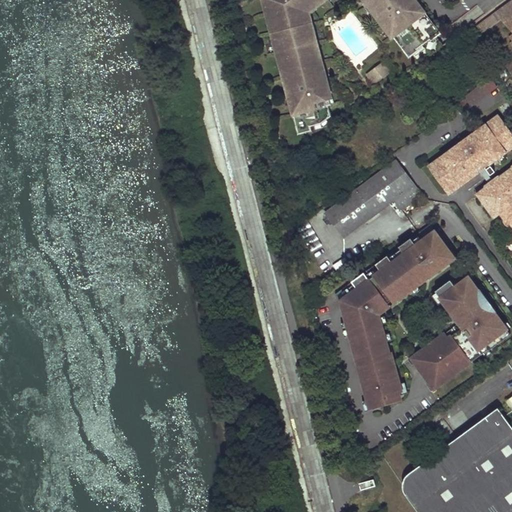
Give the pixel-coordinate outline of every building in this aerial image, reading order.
[(269,0),(265,1),(269,14),(273,13),(274,19),(272,19),(274,28),(275,28),(277,37),(276,37),(279,46),(281,45),(282,50),(280,51),(282,58),(285,57),(286,62),(283,63),(287,78),(288,77),(289,83),(287,84),(289,91),(290,90),(293,100),(291,100),(293,108),(296,107),(297,112),(294,113),(300,133),(312,130),(311,126),(315,125),(329,120),(334,118),(330,108),(332,107),(330,101),(333,100),(325,77),(323,78),(321,72),(323,71),(318,57),(315,58),(313,53),(317,52),(314,45),(312,46),(310,41),(313,40),(308,27),(306,27),(304,20),(302,21),(301,17),(311,10),(312,11),(318,6),(318,5),(324,0),(325,0),(326,0),(364,0),(367,2),(368,1),(375,10),(373,11),(378,17),(380,16),(385,24),(384,25),(389,31),(392,29),(396,34),(394,35),(411,57),(420,50),(418,49),(431,39),(432,40),(441,33),(424,11),(422,13),(419,8),(421,7),(417,1),(416,2),(415,0),(269,0)] [(375,10),(368,1),(367,2),(364,4),(371,13),(373,11),(375,10)] [(511,2),(498,13),(511,32),(511,35),(509,37),(511,40),(511,41),(510,44),(511,46),(511,2)] [(312,11),(311,10),(301,17),(302,21),(304,20),(314,13),(312,11)] [(431,39),(418,49),(420,50),(422,53),(435,43),(432,40),(431,39)] [(393,71),(386,62),(373,72),(375,74),(371,77),(376,84),(393,71)] [(466,94),(471,103),(497,89),(492,80),(466,94)] [(432,104),(427,108),(430,113),(435,108),(432,104)] [(498,117),(490,123),(494,128),(501,122),(498,117)] [(329,120),(315,125),(316,129),(330,125),(329,120)] [(457,147),(436,162),(440,167),(432,173),(446,191),(453,185),(457,190),(478,174),(478,173),(479,172),(481,174),(488,169),(486,167),(488,166),(489,167),(510,150),(507,146),(511,141),(511,135),(501,122),(494,128),(490,123),(463,142),(459,138),(459,139),(458,139),(457,141),(457,142),(457,144),(457,145),(457,147)] [(421,196),(395,161),(323,213),(340,236),(391,199),(400,211),(421,196)] [(440,167),(436,162),(429,168),(432,173),(440,167)] [(511,163),(511,164),(500,172),(501,175),(498,178),(494,176),(491,179),(491,182),(488,185),(485,183),(476,190),(493,215),(499,210),(504,216),(508,217),(510,221),(511,222),(511,163)] [(453,185),(446,191),(449,196),(457,190),(453,185)] [(310,223),(299,226),(302,235),(312,231),(310,223)] [(435,261),(437,259),(441,264),(448,259),(454,255),(451,250),(431,223),(337,293),(342,300),(371,407),(387,403),(389,403),(390,402),(391,401),(392,400),(393,398),(393,397),(401,395),(401,394),(399,385),(401,384),(401,383),(393,352),(388,353),(386,347),(389,346),(389,345),(388,341),(387,336),(384,326),(382,320),(376,322),(374,313),(375,312),(376,311),(376,310),(376,309),(377,309),(378,311),(385,306),(391,302),(395,299),(400,294),(402,297),(413,289),(419,284),(431,276),(430,267),(430,262),(432,262),(434,262),(435,261)] [(453,248),(451,250),(454,255),(448,259),(451,263),(459,258),(453,248)] [(491,349),(511,333),(511,332),(509,330),(504,322),(496,312),(494,314),(490,308),(494,305),(485,294),(481,296),(478,291),(480,289),(470,276),(457,286),(452,279),(437,290),(438,292),(444,300),(454,313),(456,311),(463,320),(459,324),(410,360),(414,365),(417,363),(432,383),(429,385),(433,391),(484,353),(490,349),(490,350),(491,349)] [(422,289),(419,284),(413,289),(416,293),(422,289)] [(440,303),(444,300),(438,292),(434,295),(440,303)] [(404,298),(402,297),(400,294),(395,299),(398,303),(404,298)] [(394,306),(391,302),(385,306),(388,310),(394,306)] [(454,313),(452,314),(459,324),(463,320),(456,311),(454,313)] [(382,320),(384,326),(389,325),(387,315),(381,317),(381,316),(374,313),(376,322),(382,320)] [(490,349),(484,353),(487,357),(493,353),(491,349),(490,350),(490,349)] [(399,385),(401,394),(409,392),(406,382),(401,383),(401,384),(399,385)] [(511,511),(511,421),(501,406),(407,474),(406,476),(405,477),(405,478),(405,480),(405,482),(407,486),(408,489),(410,491),(425,511),(511,511)] [(375,480),(360,484),(361,487),(362,490),(377,486),(375,480)]
